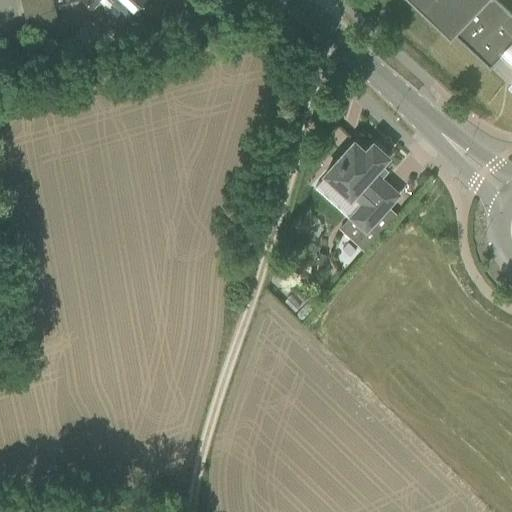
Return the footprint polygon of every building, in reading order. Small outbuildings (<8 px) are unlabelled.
[(21,0),(30,34),(57,27),(50,0),(21,0)] [(82,0),(91,8),(98,0),(118,20),(136,0),(82,0)] [(453,32),(483,0),(415,0),(451,34),(453,32)] [(511,11),(499,0),(483,0),(453,32),(490,67),(511,44),(511,11)] [(326,174),(314,188),(349,219),(340,229),(363,251),(395,215),(387,207),(398,194),(379,177),(385,171),(379,166),(389,155),(374,141),(366,150),(355,140),(325,173),(326,174)]
